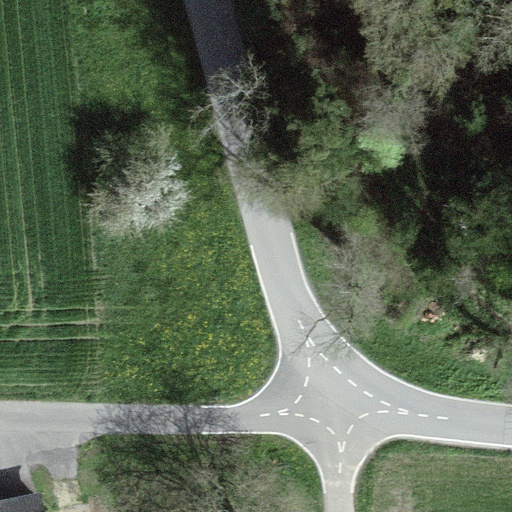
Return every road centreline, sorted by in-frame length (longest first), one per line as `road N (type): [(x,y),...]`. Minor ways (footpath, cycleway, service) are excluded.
road 1 (unclassified): [(208,0),(245,151),(333,414)]
road 2 (unclassified): [(0,414),(333,414)]
road 3 (unclassified): [(333,414),(511,418)]
